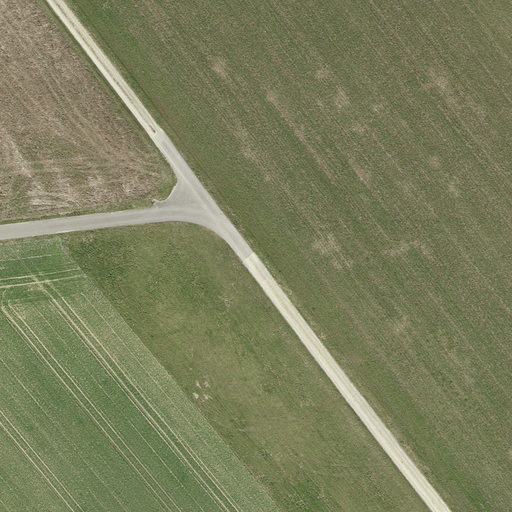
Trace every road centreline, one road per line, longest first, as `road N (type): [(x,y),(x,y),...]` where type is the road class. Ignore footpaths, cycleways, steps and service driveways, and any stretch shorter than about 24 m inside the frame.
road 1 (track): [(441,511),(54,0)]
road 2 (track): [(208,209),(0,232)]
